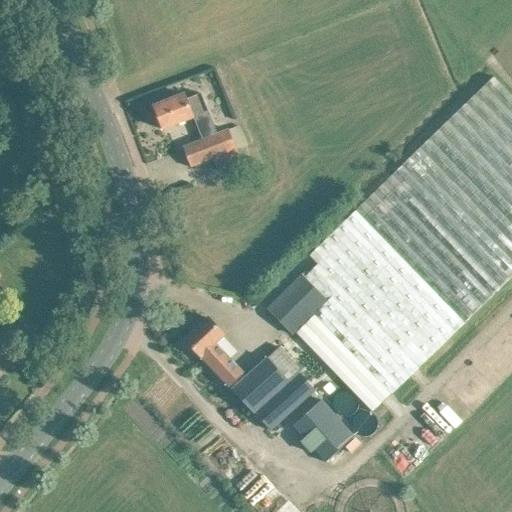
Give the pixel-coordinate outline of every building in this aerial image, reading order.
[(297,333),(372,412),(511,276),(511,96),(494,77),(310,255),(319,264),(304,277),(328,301),(297,333)] [(236,150),(246,146),(239,126),(229,130),(229,129),(218,134),(201,93),(186,99),(184,94),(155,106),(164,130),(194,118),(203,140),(184,147),(191,168),(214,159),(218,170),(241,162),(236,150)] [(328,301),(304,277),(302,276),(268,311),(294,336),(297,333),(328,301)] [(248,377),(216,344),(225,335),(208,318),(185,339),(202,357),(203,356),(234,390),(248,377)] [(300,394),(269,359),(248,377),(234,390),(233,390),(271,432),(331,377),(299,341),(285,353),(312,383),(300,394)] [(364,447),(322,401),(294,426),(327,462),(336,472),(364,447)] [(426,438),(416,448),(427,458),(437,447),(426,438)] [(274,476),(246,449),(233,462),(261,489),(274,476)] [(298,490),(278,506),(282,511),(304,511),(311,507),(298,490)]
